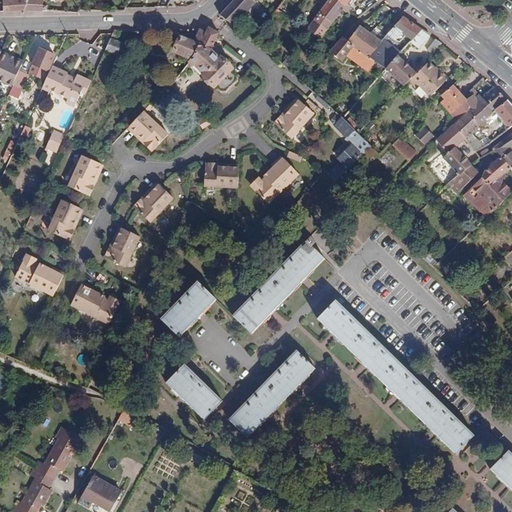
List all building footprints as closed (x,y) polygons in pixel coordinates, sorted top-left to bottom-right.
[(12,0),(3,1),(4,10),(4,12),(25,9),(27,2),(28,0),(12,0)] [(33,10),(36,0),(28,0),(27,2),(25,9),(24,10),(33,10)] [(234,0),(226,9),(220,15),(232,23),(253,0),(234,0)] [(258,0),(253,0),(232,23),(234,25),(258,0)] [(319,0),(313,8),(319,12),(326,3),(323,0),(319,0)] [(344,6),(339,2),(335,0),(328,0),(326,3),(319,12),(313,19),(327,30),(327,29),(342,10),(344,6)] [(350,13),(351,12),(344,6),(342,10),(348,15),(350,13)] [(422,29),(403,15),(402,17),(395,27),(385,36),(381,42),(369,58),(374,61),(386,68),(387,66),(397,56),(400,51),(403,49),(393,42),(401,33),(412,41),(415,38),(422,29)] [(306,28),(320,38),(327,30),(313,19),(306,28)] [(381,42),(359,26),(347,41),(349,43),(369,58),(381,42)] [(206,33),(199,28),(196,34),(203,38),(206,33)] [(219,34),(209,28),(206,33),(203,38),(199,46),(210,52),(219,34)] [(419,49),(430,35),(422,29),(415,38),(412,41),(411,42),(419,49)] [(199,46),(203,38),(196,34),(193,42),(180,36),(173,50),(191,59),(194,56),(197,50),(199,46)] [(349,43),(347,41),(344,38),(332,51),(342,60),(347,55),(357,63),(359,61),(369,68),(374,61),(369,58),(349,43)] [(126,57),(130,46),(110,39),(105,50),(126,57)] [(432,54),(441,44),(435,39),(426,50),(432,54)] [(210,52),(199,46),(197,50),(207,59),(212,54),(210,52)] [(48,71),(55,55),(39,48),(32,64),(33,64),(47,71),(48,71)] [(0,80),(12,86),(14,82),(18,73),(19,70),(24,60),(1,50),(0,52),(0,80)] [(197,50),(194,56),(191,59),(189,61),(192,65),(194,64),(203,73),(202,75),(214,87),(217,85),(221,89),(226,89),(234,80),(234,76),(230,71),(233,68),(224,59),(220,62),(212,54),(207,59),(197,50)] [(397,56),(387,66),(386,68),(404,87),(412,79),(414,77),(417,74),(397,56)] [(417,74),(414,77),(412,79),(429,96),(446,80),(429,63),(417,74)] [(43,80),(47,71),(33,64),(29,73),(43,80)] [(77,75),(75,78),(51,68),(50,71),(41,89),(48,93),(49,91),(77,103),(82,93),(85,95),(91,82),(91,81),(77,75)] [(20,85),(25,73),(19,70),(18,73),(14,82),(20,85)] [(15,94),(20,85),(14,82),(12,86),(9,91),(15,94)] [(465,99),(453,86),(441,95),(445,98),(441,102),(451,113),(466,100),(465,99)] [(475,91),(472,93),(474,95),(479,101),(490,115),(495,110),(496,109),(507,100),(497,89),(495,87),(482,98),(475,91)] [(479,101),(474,95),(466,100),(471,108),(479,101)] [(509,128),(511,126),(511,105),(507,100),(496,109),(495,110),(509,128)] [(274,123),(291,138),(313,114),(300,101),(286,116),(283,114),(274,123)] [(490,115),(479,101),(471,108),(459,119),(471,133),(490,115)] [(171,133),(146,109),(144,111),(130,126),(145,140),(143,143),(152,151),(171,133)] [(338,159),(341,162),(327,174),(335,181),(370,145),(362,137),(358,133),(354,129),(346,121),(342,118),(338,113),(330,122),(345,137),(344,138),(352,145),(338,159)] [(357,125),(349,118),(346,121),(354,129),(357,125)] [(209,124),(205,119),(198,124),(202,129),(209,124)] [(462,141),(466,138),(471,133),(459,119),(450,128),(462,141)] [(30,129),(25,126),(17,143),(24,147),(29,136),(28,135),(30,129)] [(434,136),(424,127),(416,136),(426,145),(434,136)] [(450,128),(440,136),(436,140),(448,154),(455,148),(458,145),(462,141),(450,128)] [(59,132),(54,130),(45,149),(47,151),(48,149),(56,152),(65,132),(60,130),(59,132)] [(511,133),(493,148),(494,150),(500,157),(510,169),(511,167),(511,152),(509,149),(511,146),(511,133)] [(417,152),(401,137),(393,145),(409,161),(417,152)] [(81,143),(70,138),(68,141),(79,146),(81,143)] [(448,154),(443,158),(458,173),(460,175),(471,165),(455,148),(448,154)] [(100,164),(81,155),(66,186),(89,196),(95,185),(92,184),(100,164)] [(254,185),(254,189),(269,204),(299,175),(281,157),(272,166),(274,168),(264,177),(267,180),(264,183),(262,181),(257,181),(254,185)] [(486,218),(504,200),(510,194),(511,191),(511,190),(500,178),(510,169),(500,157),(484,171),(482,178),(464,195),(486,218)] [(206,165),(205,188),(238,189),(239,169),(220,169),(220,165),(206,165)] [(460,175),(458,173),(448,183),(458,194),(479,172),(471,165),(460,175)] [(142,199),(134,208),(150,223),(173,199),(159,186),(145,200),(142,199)] [(183,207),(187,209),(192,200),(188,198),(183,207)] [(387,205),(380,198),(369,210),(376,217),(387,205)] [(80,209),(61,200),(46,230),(69,241),(75,228),(72,227),(80,209)] [(342,241),(324,223),(310,238),(328,255),(342,241)] [(110,247),(105,258),(124,268),(140,237),(122,229),(112,248),(110,247)] [(251,333),(324,258),(306,242),(305,241),(233,315),(251,333)] [(25,257),(16,277),(53,296),(64,273),(52,268),(51,271),(40,265),(38,268),(34,267),(35,264),(34,258),(29,256),(25,257)] [(197,281),(160,319),(179,336),(216,299),(197,281)] [(94,292),(95,289),(82,282),(81,285),(71,305),(109,324),(119,305),(119,301),(114,298),(109,300),(108,303),(104,301),(105,297),(94,292)] [(466,289),(460,294),(476,312),(482,307),(466,289)] [(389,389),(456,454),(474,436),(422,385),(336,300),(318,319),(389,389)] [(315,368),(297,350),(229,420),(247,438),(315,368)] [(205,419),(222,401),(184,364),(167,382),(205,419)] [(128,425),(133,416),(122,410),(117,419),(128,425)] [(38,477),(22,510),(25,511),(34,511),(40,501),(46,504),(53,491),(51,489),(60,471),(64,473),(83,436),(61,425),(54,438),(58,439),(45,465),(39,462),(33,475),(38,477)] [(511,489),(511,453),(509,451),(491,469),(511,489)] [(93,502),(110,511),(122,491),(94,476),(77,503),(89,509),(93,502)]
